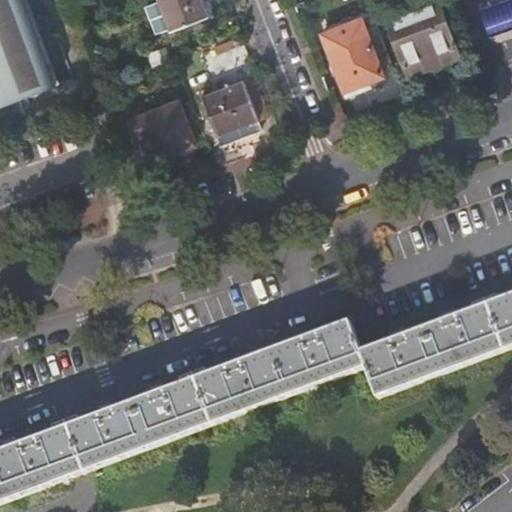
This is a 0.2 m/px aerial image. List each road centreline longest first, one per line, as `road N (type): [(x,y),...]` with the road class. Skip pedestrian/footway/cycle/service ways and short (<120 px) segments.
road 1 (tertiary): [(0,284),(326,187)]
road 2 (residential): [(326,187),(255,0)]
road 3 (tertiary): [(326,187),(511,121)]
